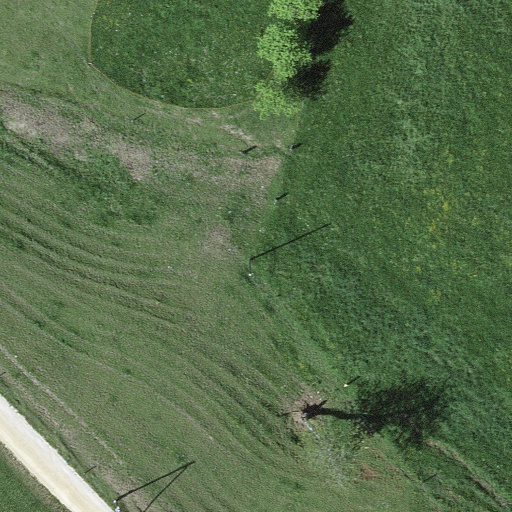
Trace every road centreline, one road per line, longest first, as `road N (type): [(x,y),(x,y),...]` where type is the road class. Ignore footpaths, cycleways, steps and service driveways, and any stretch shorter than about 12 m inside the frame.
road 1 (track): [(0,102),(289,195)]
road 2 (track): [(94,511),(0,414)]
